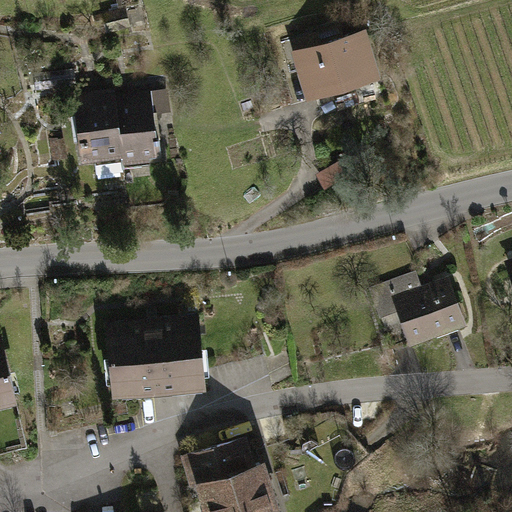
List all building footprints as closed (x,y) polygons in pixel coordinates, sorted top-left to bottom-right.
[(103,16),(108,34),(132,28),(127,9),(103,16)] [(362,25),(290,48),(305,96),(378,73),(362,25)] [(157,90),(77,101),(86,163),(166,152),(157,90)] [(316,173),(325,187),(346,174),(338,160),(316,173)] [(421,285),(415,270),(369,287),(380,318),(396,312),(408,346),(467,324),(448,275),(421,285)] [(208,322),(112,332),(120,405),(215,395),(208,322)] [(8,340),(0,342),(0,416),(29,408),(8,340)] [(276,511),(254,435),(194,453),(212,511),(276,511)]
